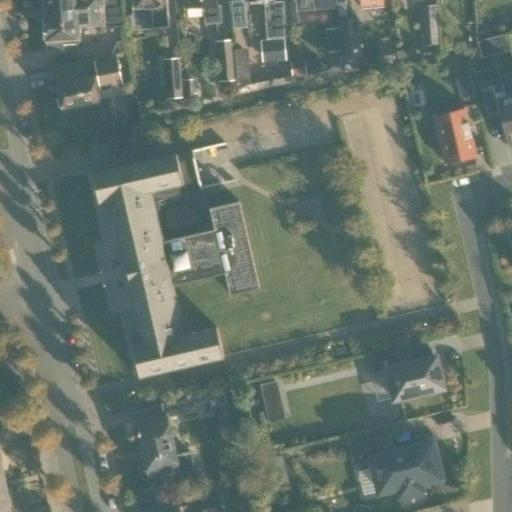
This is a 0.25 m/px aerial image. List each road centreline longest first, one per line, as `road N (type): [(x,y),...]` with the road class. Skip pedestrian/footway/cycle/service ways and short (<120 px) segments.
road 1 (unknown): [(26,183),(339,103),(368,111),(384,138),(413,284)]
road 2 (residential): [(497,467),(495,369),(468,221),(478,191),(511,180)]
road 3 (residential): [(50,292),(0,63)]
road 4 (residential): [(96,511),(50,292)]
road 5 (residential): [(25,298),(72,511)]
road 6 (residential): [(0,178),(25,298)]
